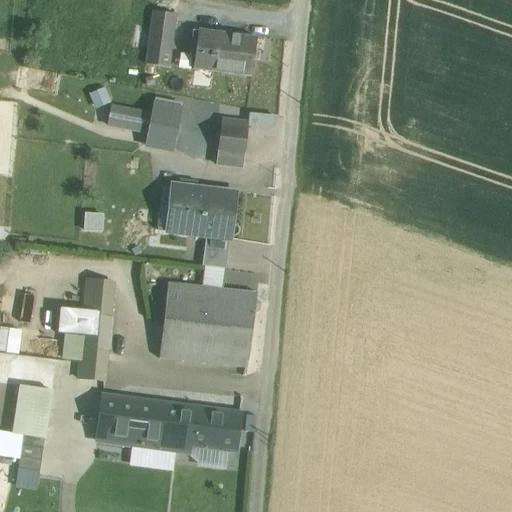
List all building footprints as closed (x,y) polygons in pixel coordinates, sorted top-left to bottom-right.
[(176,15),(152,12),(147,51),(170,55),(176,15)] [(256,38),(198,30),(193,70),(251,78),(256,38)] [(151,115),(111,107),(107,126),(121,129),(122,123),(149,129),(151,115)] [(274,128),(276,117),(249,113),(247,125),(274,128)] [(245,129),(222,126),(219,152),(242,155),(245,129)] [(242,155),(219,152),(217,166),(240,169),(242,155)] [(237,194),(169,186),(164,232),(229,240),(231,240),(237,194)] [(229,240),(205,237),(201,266),(225,269),(229,240)] [(112,284),(87,281),(80,349),(106,352),(112,284)] [(255,294),(168,285),(165,309),(252,318),(255,294)] [(252,318),(165,309),(162,338),(160,358),(246,367),(252,318)] [(0,351),(17,354),(21,330),(0,326),(0,351)] [(55,334),(54,342),(65,343),(66,335),(55,334)] [(104,365),(79,362),(77,379),(103,382),(104,365)] [(29,387),(18,386),(15,416),(26,417),(29,387)] [(180,406),(103,396),(96,442),(159,449),(154,482),(191,486),(196,447),(175,444),(180,406)] [(240,414),(180,406),(175,444),(196,447),(235,451),(240,414)]
